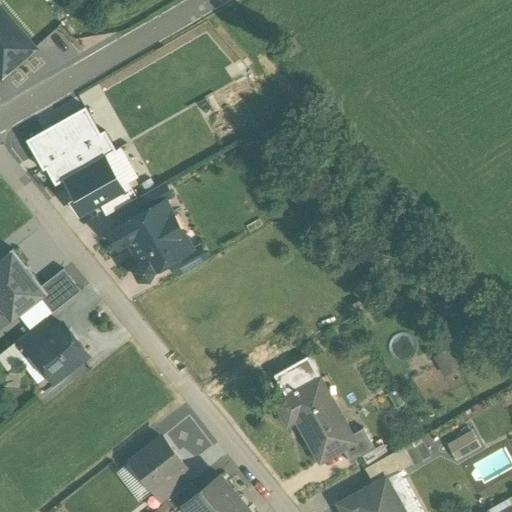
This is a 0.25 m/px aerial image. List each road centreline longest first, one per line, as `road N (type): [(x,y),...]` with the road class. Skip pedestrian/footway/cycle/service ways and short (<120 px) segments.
road 1 (residential): [(286,511),(0,155)]
road 2 (unclassified): [(213,0),(0,121)]
